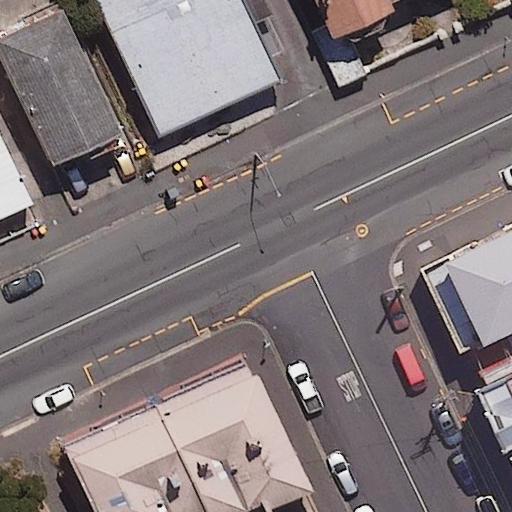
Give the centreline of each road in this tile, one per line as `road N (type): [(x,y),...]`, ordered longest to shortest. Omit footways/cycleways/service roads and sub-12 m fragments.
road 1 (residential): [(424,511),(286,224)]
road 2 (tertiary): [(286,224),(0,360)]
road 3 (tertiary): [(511,118),(286,224)]
